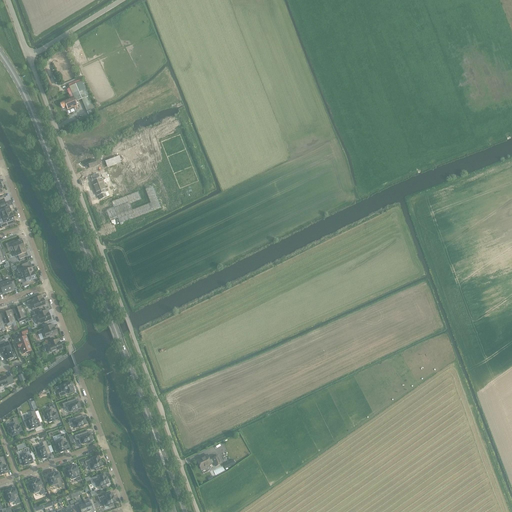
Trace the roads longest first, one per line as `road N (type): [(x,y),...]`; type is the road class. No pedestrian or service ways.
road 1 (unclassified): [(29,56),(133,336)]
road 2 (secondary): [(0,53),(28,103),(109,316)]
road 3 (unclassified): [(198,511),(133,336)]
road 4 (secondary): [(154,436),(109,316)]
